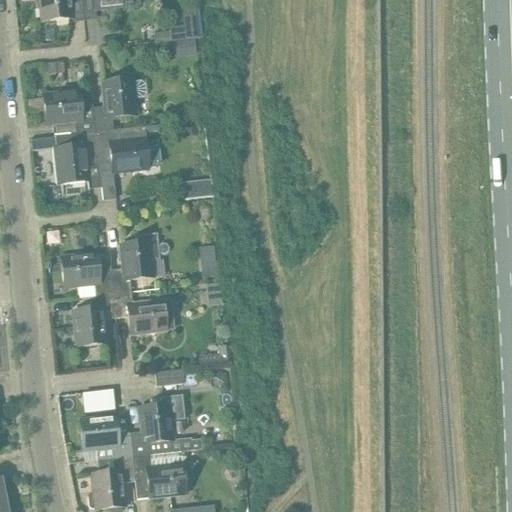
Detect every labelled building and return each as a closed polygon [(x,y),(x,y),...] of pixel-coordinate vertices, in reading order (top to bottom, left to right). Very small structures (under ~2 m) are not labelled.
[(39,0),(42,23),(72,20),(69,0),(39,0)] [(94,0),(95,11),(131,7),(130,0),(94,0)] [(169,32),(154,34),(155,44),(170,42),(169,32)] [(193,40),(185,41),(187,56),(195,55),(193,40)] [(63,73),(62,64),(47,66),(48,75),(63,73)] [(105,108),(92,109),(95,134),(114,131),(113,123),(136,120),(134,99),(142,98),(145,94),(144,84),(140,81),(132,82),(132,81),(102,84),(105,108)] [(78,92),(42,96),(46,126),(76,123),(77,135),(77,136),(95,134),(92,109),(90,93),(79,94),(78,92)] [(195,126),(187,126),(188,137),(196,136),(195,126)] [(114,131),(95,134),(98,157),(103,202),(114,201),(112,174),(148,170),(147,165),(160,164),(157,143),(145,145),(144,140),(143,128),(117,131),(114,131)] [(77,136),(53,138),(54,150),(58,186),(88,183),(86,159),(98,157),(95,134),(77,136)] [(183,186),(185,200),(213,197),(212,183),(183,186)] [(63,203),(64,212),(74,211),(73,202),(63,203)] [(39,203),(40,213),(49,213),(48,203),(39,203)] [(122,270),(110,272),(113,296),(131,294),(129,282),(134,281),(154,279),(152,261),(159,260),(157,237),(134,239),(135,245),(120,246),(121,257),(122,270)] [(79,257),(60,259),(64,289),(77,287),(78,300),(92,298),(113,296),(110,272),(109,257),(109,255),(96,256),(96,255),(79,257)] [(215,264),(200,266),(202,279),(217,278),(215,264)] [(131,294),(113,296),(116,320),(128,319),(130,336),(166,332),(165,324),(168,324),(171,320),(170,306),(166,303),(163,303),(162,301),(132,305),(131,294)] [(93,310),(72,313),(76,348),(106,345),(103,321),(116,320),(113,296),(92,298),(93,310)] [(218,355),(198,357),(199,369),(231,366),(229,346),(217,348),(218,355)] [(184,385),(182,371),(154,374),(156,388),(184,385)] [(115,403),(113,391),(92,393),(93,405),(115,403)] [(162,407),(139,409),(141,433),(130,435),(132,459),(150,457),(149,445),(153,444),(173,442),(170,421),(184,420),(182,398),(161,400),(162,407)] [(97,463),(132,459),(130,435),(117,436),(115,418),(79,422),(82,452),(95,450),(97,463)] [(203,450),(201,438),(188,440),(189,452),(203,450)] [(150,457),(132,459),(134,483),(136,501),(138,501),(138,499),(148,498),(149,499),(185,495),(181,465),(151,469),(150,457)] [(95,509),(95,511),(109,510),(109,511),(120,511),(121,511),(120,509),(125,508),(122,484),(134,483),(132,459),(97,463),(97,467),(115,466),(115,473),(91,475),(93,494),(90,495),(87,498),(88,508),(91,510),(95,509)]
